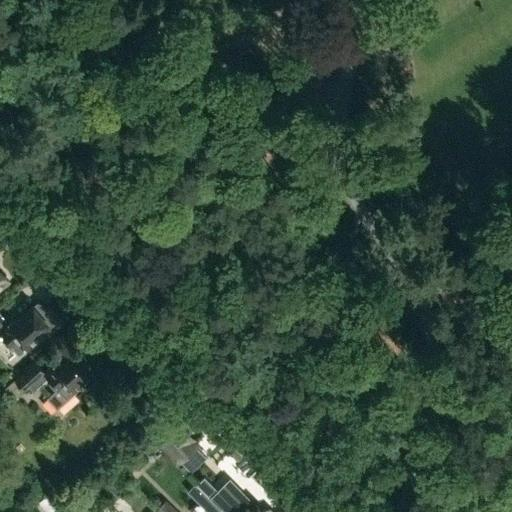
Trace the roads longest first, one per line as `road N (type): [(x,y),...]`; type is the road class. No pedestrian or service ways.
road 1 (residential): [(329,511),(0,202)]
road 2 (unknown): [(403,511),(417,430),(401,342),(431,305),(511,236)]
